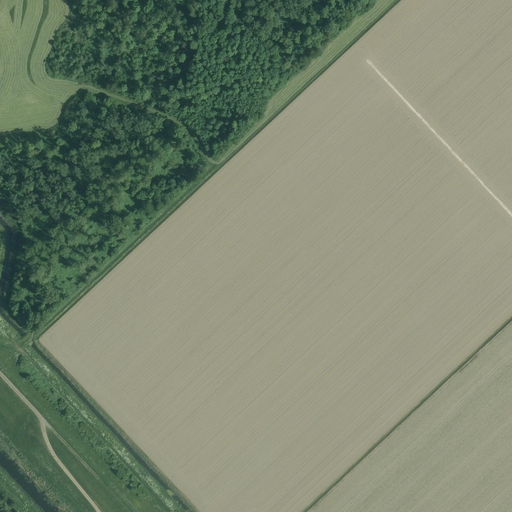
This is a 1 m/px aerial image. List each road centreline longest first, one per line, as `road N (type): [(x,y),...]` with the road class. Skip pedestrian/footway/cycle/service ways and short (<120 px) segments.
road 1 (unclassified): [(97,511),(50,449),(40,417),(0,373)]
road 2 (track): [(40,417),(129,511)]
